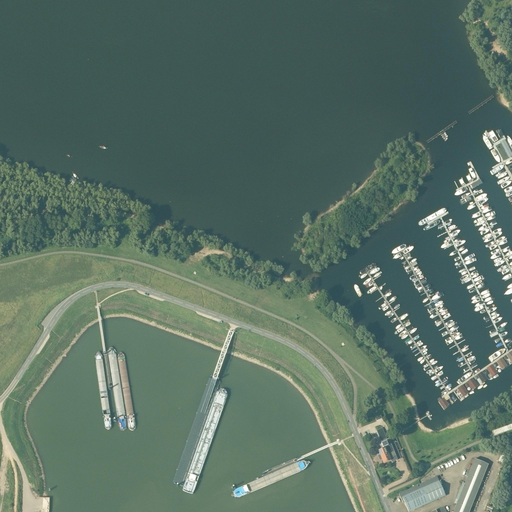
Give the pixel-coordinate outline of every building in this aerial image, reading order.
[(508,366),(511,363),(511,351),(503,358),(508,366)] [(498,372),(508,366),(503,358),(493,364),(498,372)] [(489,379),(498,372),(493,364),(483,371),(489,379)] [(479,386),(489,379),(483,371),(473,378),(479,386)] [(469,393),(479,386),(473,378),(463,385),(469,393)] [(459,399),(469,393),(463,385),(454,391),(459,399)] [(454,403),(459,399),(454,391),(449,395),(454,403)] [(444,410),(454,403),(449,395),(439,401),(444,410)] [(495,435),(511,430),(511,424),(494,430),(495,435)] [(381,457),(388,455),(388,454),(392,453),(394,452),(390,444),(388,445),(387,441),(382,444),(383,448),(384,447),(384,448),(378,451),(381,457)] [(392,453),(388,455),(381,457),(384,464),(392,461),(392,462),(397,460),(394,452),(392,453)] [(454,504),(456,504),(453,511),(469,511),(488,465),(474,459),(472,465),(470,464),(465,476),(467,477),(465,484),(462,483),(454,504)] [(408,511),(410,511),(446,496),(439,481),(437,477),(399,494),(403,503),(404,503),(408,511)]
